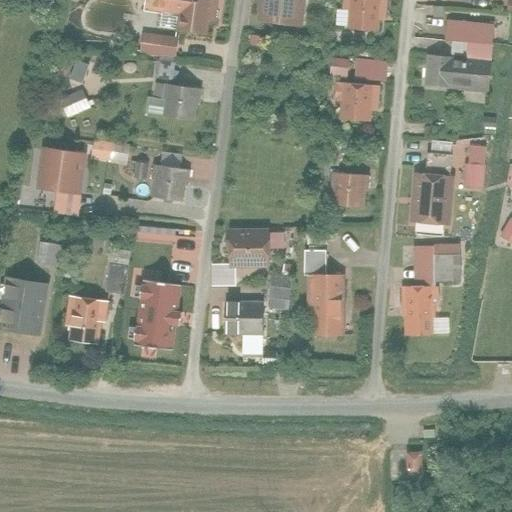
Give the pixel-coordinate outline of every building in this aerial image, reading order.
[(201,0),(163,0),(161,20),(192,22),(193,10),(201,11),(201,0)] [(289,0),(242,0),(240,11),(287,18),(289,0)] [(372,0),(329,0),(327,16),(363,21),(365,5),(372,6),(372,0)] [(430,6),(427,29),(452,32),(450,48),(476,50),(481,12),(430,6)] [(124,39),(162,43),(164,23),(126,19),(124,39)] [(279,44),(262,41),(260,57),(277,59),(279,44)] [(348,43),(346,58),(377,63),(379,48),(348,43)] [(450,48),(406,43),(403,74),(472,81),(476,50),(450,48)] [(333,52),(317,51),(316,66),(332,67),(333,52)] [(188,77),(139,69),(133,105),(181,113),(188,77)] [(367,75),(325,72),(322,108),(358,110),(358,97),(365,98),(367,75)] [(47,84),(52,102),(75,96),(70,78),(47,84)] [(80,126),(78,144),(100,146),(102,128),(80,126)] [(438,138),(437,129),(418,130),(418,139),(438,138)] [(511,136),(508,133),(498,144),(511,155),(511,136)] [(72,141),(25,135),(19,180),(40,182),(37,203),(63,206),(72,141)] [(454,136),(453,154),(469,155),(470,137),(454,136)] [(135,172),(138,155),(116,151),(113,168),(135,172)] [(453,154),(449,153),(448,177),(467,178),(469,155),(453,154)] [(177,160),(138,155),(135,172),(133,187),(172,192),(177,160)] [(352,166),(319,163),(317,195),(349,198),(352,166)] [(440,167),(398,163),(393,211),(401,212),(430,215),(435,215),(440,167)] [(511,218),(493,209),(483,228),(501,237),(511,218)] [(429,228),(430,215),(401,212),(399,225),(429,228)] [(295,230),(315,230),(314,218),(295,218),(295,230)] [(254,220),(215,219),(214,253),(253,254),(254,220)] [(444,234),(396,236),(398,274),(446,272),(444,234)] [(95,235),(94,272),(113,273),(114,236),(95,235)] [(288,265),(311,265),(311,239),(288,239),(288,265)] [(277,265),(254,264),(254,290),(277,290),(277,265)] [(311,265),(288,265),(290,328),(330,327),(328,264),(311,265)] [(0,277),(0,320),(20,324),(25,293),(20,293),(22,282),(0,277)] [(426,277),(386,278),(387,323),(421,323),(420,298),(427,298),(426,277)] [(84,287),(53,285),(51,333),(86,335),(87,313),(95,313),(96,297),(83,296),(84,287)] [(246,291),(208,290),(207,322),(246,323),(246,291)] [(154,310),(118,306),(115,336),(150,340),(154,310)] [(411,439),(390,440),(391,463),(411,462),(411,439)]
